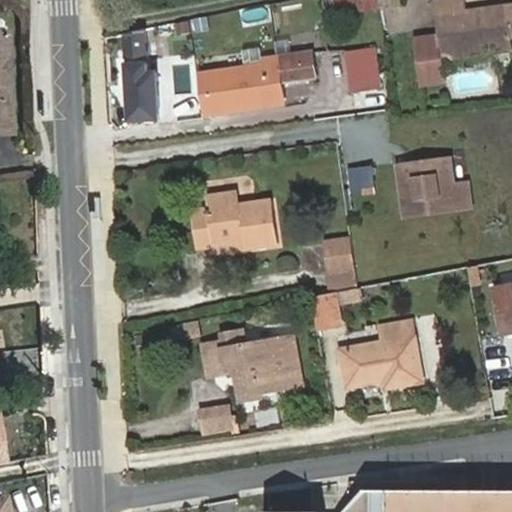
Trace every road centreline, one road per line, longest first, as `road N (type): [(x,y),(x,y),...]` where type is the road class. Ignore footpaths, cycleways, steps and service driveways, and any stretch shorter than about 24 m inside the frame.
road 1 (tertiary): [(90,509),(65,0)]
road 2 (residential): [(90,509),(511,447)]
